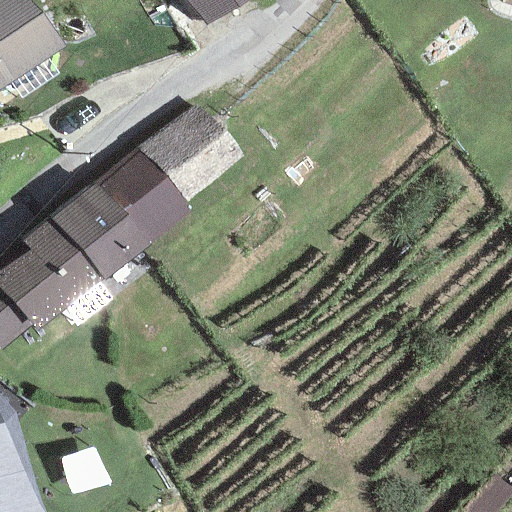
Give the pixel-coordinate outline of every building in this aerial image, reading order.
[(0,0),(0,89),(64,46),(26,0),(0,0)] [(245,0),(185,0),(207,26),(245,0)] [(197,101),(138,148),(183,203),(241,157),(197,101)] [(132,152),(50,220),(100,281),(188,209),(183,203),(138,148),(132,152)] [(100,281),(50,220),(20,239),(28,249),(0,271),(0,349),(31,324),(38,332),(100,281)] [(0,511),(45,511),(16,415),(0,394),(0,511)]
